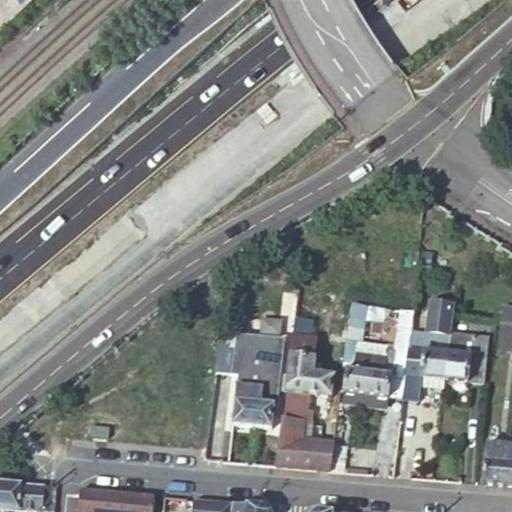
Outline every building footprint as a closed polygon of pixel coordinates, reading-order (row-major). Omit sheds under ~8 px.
[(348,325),(351,306),(334,303),(334,296),(322,294),(322,296),(297,293),(284,394),(298,396),(330,400),(334,380),(312,377),(315,361),(312,361),(315,343),(345,347),(346,340),(348,325)] [(409,333),(408,339),(404,376),(401,400),(417,402),(420,378),(445,381),(449,345),(451,335),(454,307),(429,304),(427,317),(425,336),(409,333)] [(409,333),(411,314),(410,314),(401,313),(396,353),(389,352),(389,360),(359,357),(357,373),(346,371),(343,395),(387,401),(388,398),(401,400),(404,376),(408,339),(409,333)] [(353,326),(348,325),(346,340),(360,342),(363,321),(353,320),(353,326)] [(511,327),(499,326),(496,351),(511,353),(511,327)] [(231,376),(235,335),(220,333),(215,374),(231,376)] [(280,346),(281,341),(235,335),(231,376),(275,382),(279,353),(285,353),(286,347),(280,346)] [(485,340),(451,335),(449,345),(484,349),(485,340)] [(449,345),(445,381),(479,385),(484,349),(449,345)] [(225,424),(232,425),(235,401),(248,403),(250,387),(237,386),(236,395),(229,394),(225,424)] [(235,401),(232,425),(271,429),(273,406),(259,404),(261,389),(250,387),(248,403),(235,401)] [(296,409),(298,396),(284,394),(282,407),(296,409)] [(282,407),(274,469),(331,475),(334,445),(301,442),(303,424),(295,422),(296,409),(282,407)] [(506,464),(508,447),(485,445),(483,461),(506,464)] [(483,461),(481,487),(504,488),(506,464),(483,461)] [(53,511),(55,488),(0,484),(0,508),(37,511),(53,511)] [(152,511),(154,497),(80,490),(76,511),(152,511)] [(267,511),(262,506),(164,498),(162,511),(164,511),(267,511)]
